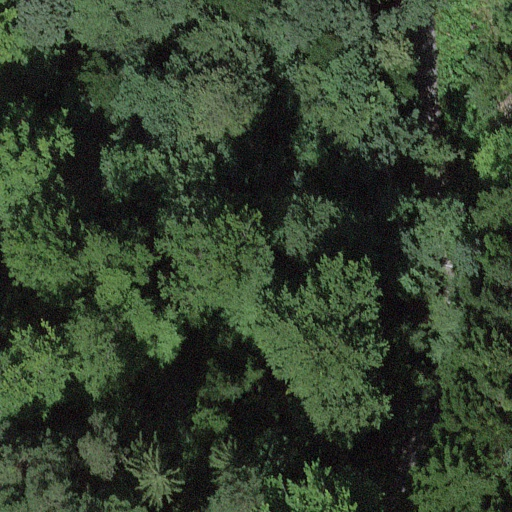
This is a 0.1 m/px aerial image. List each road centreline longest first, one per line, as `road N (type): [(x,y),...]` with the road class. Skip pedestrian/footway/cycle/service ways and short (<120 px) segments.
road 1 (track): [(388,511),(442,387),(457,287),(421,0)]
road 2 (trunk): [(398,511),(420,0)]
